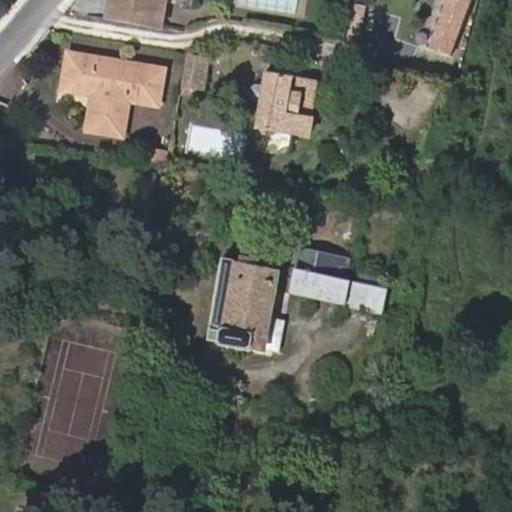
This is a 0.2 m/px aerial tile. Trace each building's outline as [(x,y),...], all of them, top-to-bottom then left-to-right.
[(105,0),(102,22),(152,30),(156,0),(165,0),(171,1),(170,6),(187,9),(189,0),(105,0)] [(161,0),(156,0),(152,30),(157,30),(161,0)] [(443,0),(426,46),(450,55),(470,0),(443,0)] [(201,58),(182,55),(177,90),(195,93),(201,58)] [(160,72),(64,57),(58,94),(88,98),(82,134),(118,140),(124,105),(154,110),(160,72)] [(316,76),(262,68),(254,124),(308,132),(316,76)] [(359,300),(363,282),(366,267),(301,253),(291,292),(357,308),(359,300)] [(221,261),(207,342),(265,351),(279,271),(221,261)] [(383,285),(363,282),(359,300),(379,303),(383,285)]
